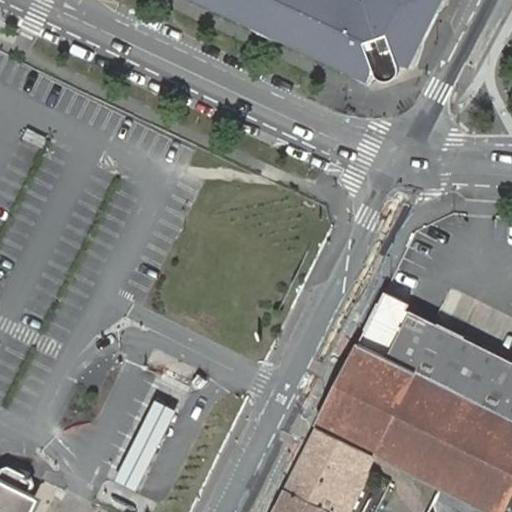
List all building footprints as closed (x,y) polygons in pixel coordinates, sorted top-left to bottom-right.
[(413,66),(445,0),(207,0),(210,2),(375,79),(379,72),(405,62),(413,66)] [(511,417),(511,362),(411,313),(406,310),(409,303),(400,298),(402,295),(388,287),(360,342),(511,417)] [(487,511),(504,511),(511,496),(511,417),(360,342),(318,427),(377,456),(487,511)] [(200,389),(208,381),(199,374),(192,381),(200,389)] [(161,438),(179,402),(156,390),(138,426),(116,471),(139,482),(161,438)] [(377,458),(377,456),(318,427),(317,428),(377,458)] [(317,428),(287,488),(333,511),(348,511),(370,471),(371,469),(377,458),(317,428)] [(333,511),(287,488),(287,490),(330,511),(333,511)] [(429,511),(487,511),(441,489),(429,511)] [(0,511),(24,511),(28,504),(17,500),(0,490),(0,511)] [(330,511),(287,490),(275,511),(330,511)]
